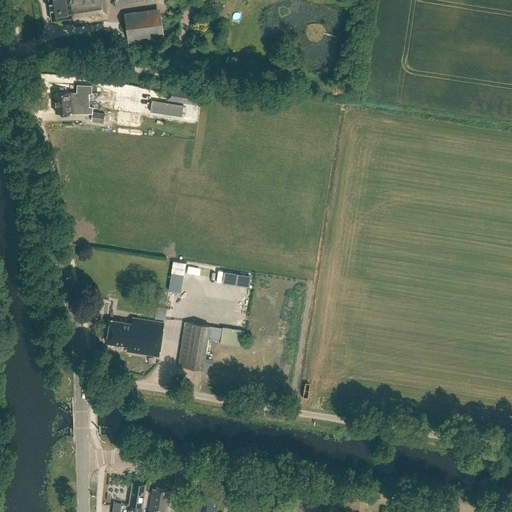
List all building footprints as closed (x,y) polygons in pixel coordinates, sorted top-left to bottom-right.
[(76,24),(107,20),(104,0),(48,0),(52,20),(74,17),(76,24)] [(164,17),(128,22),(131,39),(166,33),(164,17)] [(166,100),(198,105),(200,91),(168,86),(166,100)] [(82,102),(82,105),(88,106),(88,102),(93,101),(93,93),(89,94),(88,92),(81,92),(81,93),(77,93),(77,92),(70,93),(70,91),(54,92),(55,104),(65,103),(66,101),(71,100),(71,103),(75,103),(82,102)] [(127,99),(118,97),(117,109),(125,110),(127,99)] [(56,113),(71,112),(71,114),(83,113),(83,114),(92,113),(91,121),(103,123),(103,121),(111,123),(112,115),(92,112),(93,107),(93,106),(88,106),(82,105),(82,102),(75,103),(71,103),(71,100),(66,101),(65,103),(55,104),(56,113)] [(183,105),(152,100),(150,111),(182,116),(183,105)] [(138,115),(119,112),(117,121),(137,124),(138,115)] [(173,261),(171,273),(184,275),(186,263),(173,261)] [(169,307),(159,306),(158,314),(174,317),(178,292),(172,291),(169,307)] [(110,319),(106,342),(128,345),(129,351),(158,356),(163,322),(132,317),(131,323),(110,319)] [(185,321),(178,365),(203,369),(210,325),(185,321)] [(220,343),(242,347),(244,331),(222,327),(220,343)] [(142,505),(146,484),(133,482),(129,504),(132,504),(130,511),(141,511),(142,505)] [(152,488),(148,511),(149,511),(166,511),(167,509),(169,509),(170,500),(169,500),(170,491),(166,490),(167,487),(156,486),(156,488),(152,488)] [(205,511),(208,494),(197,493),(193,511),(205,511)] [(218,511),(217,511),(219,496),(208,494),(205,511),(218,511)] [(112,502),(110,511),(119,511),(121,503),(112,502)]
